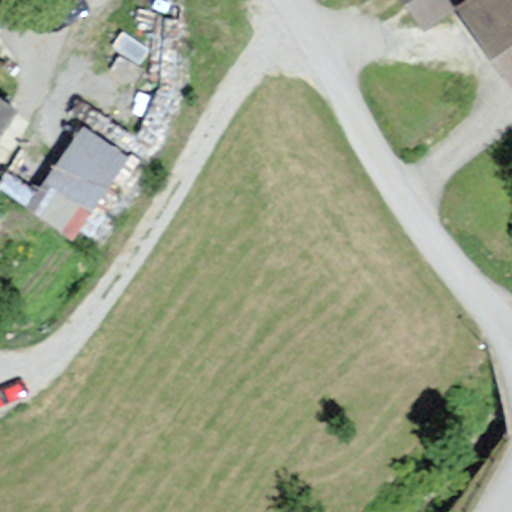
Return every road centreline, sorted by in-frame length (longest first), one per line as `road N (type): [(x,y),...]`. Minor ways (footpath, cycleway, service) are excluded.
road 1 (track): [(304,26),(235,94),(80,330),(56,356),(0,379)]
road 2 (unclassified): [(511,338),(410,210),(288,0)]
